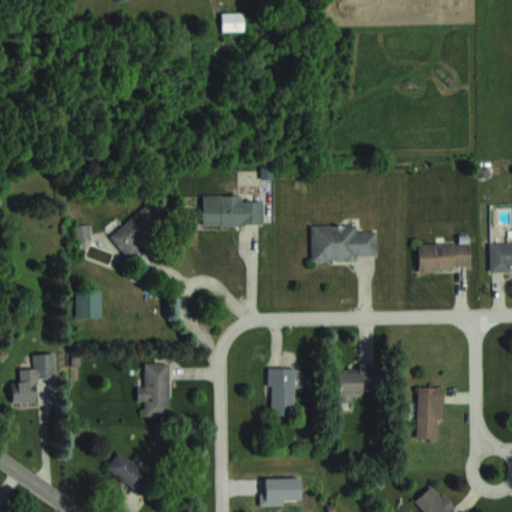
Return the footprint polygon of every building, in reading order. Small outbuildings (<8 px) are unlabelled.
[(243,12),(221,12),(221,31),(243,31),(243,12)] [(201,225),(261,224),(261,199),(241,200),(241,193),(201,193),(201,225)] [(127,257),(166,226),(147,203),(109,235),(127,257)] [(356,223),(309,223),(310,262),(356,261),(356,255),(375,255),(375,231),(356,231),(356,223)] [(75,224),(75,242),(89,242),(89,224),(75,224)] [(417,270),(469,269),(469,234),(458,234),(458,242),(417,243),(417,270)] [(100,317),(100,290),(75,290),(75,317),(100,317)] [(51,353),(32,353),(33,368),(19,368),(19,381),(11,381),(11,402),(35,401),(35,378),(51,378),(51,353)] [(169,414),(169,362),(144,362),(144,386),(136,386),(136,401),(145,401),(145,414),(169,414)] [(375,363),(357,363),(357,371),(335,371),(336,398),(375,397),(375,363)] [(294,415),(294,368),(268,368),(268,415),(294,415)] [(442,418),(442,386),(416,385),(415,437),(435,437),(435,418),(442,418)] [(105,467),(141,493),(153,476),(117,451),(105,467)] [(423,511),(456,511),(433,483),(413,500),(423,511)]
